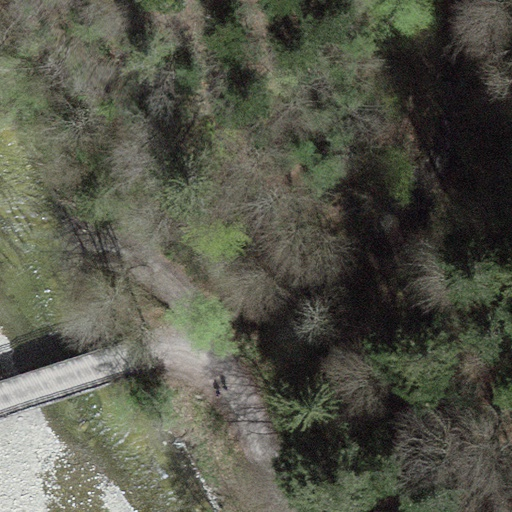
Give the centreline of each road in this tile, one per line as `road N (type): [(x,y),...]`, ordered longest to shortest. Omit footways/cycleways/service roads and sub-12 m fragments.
road 1 (track): [(265,511),(141,357)]
road 2 (track): [(0,394),(141,357)]
